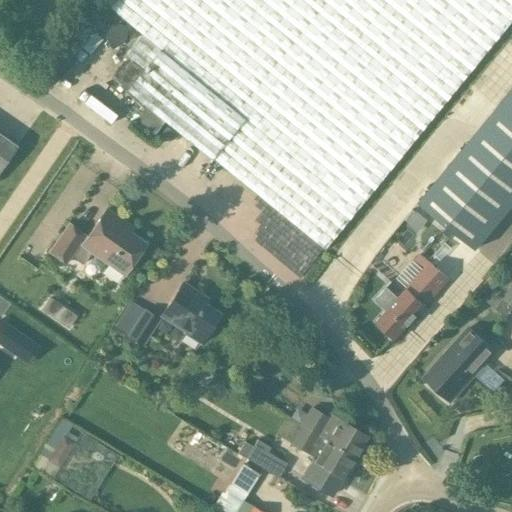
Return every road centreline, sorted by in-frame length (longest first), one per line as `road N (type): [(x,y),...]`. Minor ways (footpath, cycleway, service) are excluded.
road 1 (unclassified): [(411,473),(351,358),(165,188),(72,121)]
road 2 (residential): [(72,121),(0,227)]
